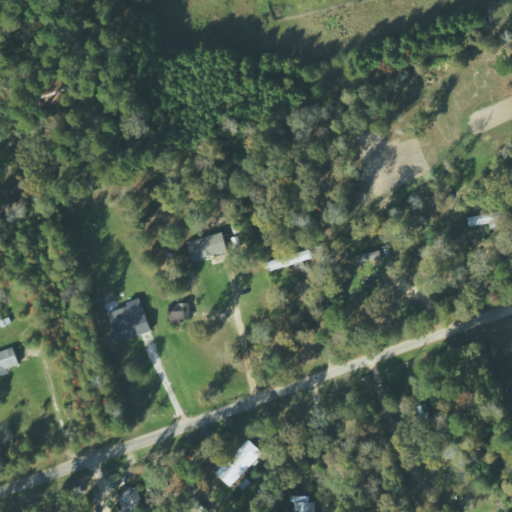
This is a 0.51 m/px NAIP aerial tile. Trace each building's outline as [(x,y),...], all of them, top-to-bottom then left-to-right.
[(472,227),(499,221),(497,212),(470,218),(472,227)] [(229,253),(226,234),(191,240),(194,259),(229,253)] [(269,262),(271,271),(297,264),(299,269),(307,266),(306,260),(315,258),(312,248),(285,254),(286,257),(269,262)] [(360,255),(362,263),(385,258),(383,250),(360,255)] [(109,312),(121,343),(155,330),(143,299),(109,312)] [(172,322),(192,321),(191,303),(171,304),(172,322)] [(21,365),(17,349),(0,353),(0,375),(12,373),(11,368),(21,365)] [(218,473),(232,487),(265,452),(249,437),(222,466),(223,468),(218,473)] [(119,493),(123,511),(146,511),(140,488),(119,493)] [(297,498),(296,511),(316,511),(317,499),(297,498)]
